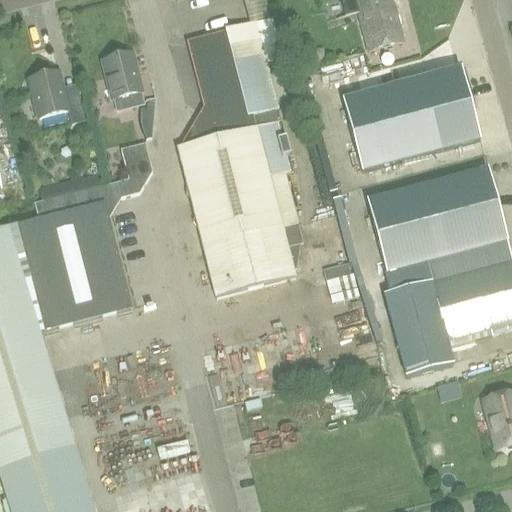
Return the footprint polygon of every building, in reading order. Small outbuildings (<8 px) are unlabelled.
[(181,0),(180,0),(183,12),(199,8),(196,0),(181,0)] [(389,0),(340,0),(346,19),(358,16),(369,56),(403,47),(395,14),(393,14),(389,0)] [(279,113),(261,42),(256,25),(225,33),(226,37),(190,47),(194,62),(208,116),(197,135),(204,139),(206,144),(178,152),(217,303),(296,282),(294,273),(297,272),(300,248),(301,247),(284,178),(290,176),(274,114),(279,113)] [(142,96),(132,57),(102,64),(112,103),(114,103),(117,114),(143,108),(140,96),(142,96)] [(354,145),(342,98),(343,98),(335,69),(314,75),(338,167),(355,162),(351,146),(354,145)] [(474,107),(465,71),(344,104),(364,175),(480,143),(470,108),(474,107)] [(29,84),(38,121),(68,113),(71,128),(85,124),(76,90),(63,94),(58,76),(29,84)] [(129,183),(34,208),(38,223),(17,229),(44,335),(132,312),(105,206),(140,197),(153,175),(145,147),(121,153),(129,183)] [(406,380),(453,368),(447,346),(511,328),(511,264),(488,173),(367,205),(386,276),(426,266),(432,286),(385,299),(406,380)] [(344,196),(347,206),(380,197),(377,187),(344,196)] [(93,511),(8,229),(0,231),(0,481),(9,511),(93,511)] [(128,267),(142,287),(161,274),(148,253),(128,267)] [(363,300),(346,305),(349,317),(366,312),(363,300)] [(362,348),(379,344),(377,335),(359,339),(362,348)] [(428,428),(448,424),(442,394),(422,398),(428,428)] [(511,398),(511,395),(486,402),(491,420),(485,422),(493,454),(501,452),(505,454),(511,452),(511,398)] [(91,433),(122,427),(119,412),(88,418),(91,433)] [(145,480),(147,493),(172,489),(170,476),(145,480)]
